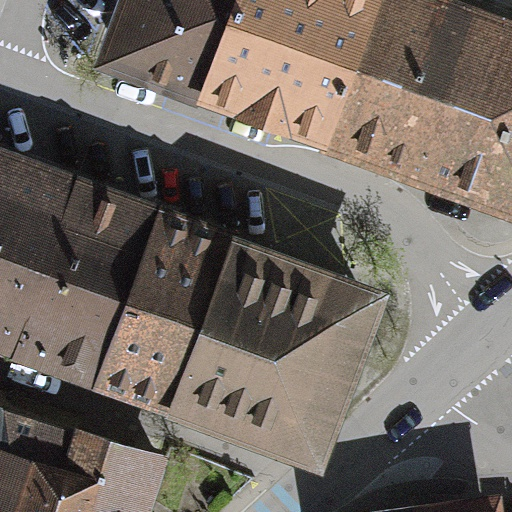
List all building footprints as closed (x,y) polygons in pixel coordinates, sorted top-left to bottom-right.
[(136,0),(118,51),(204,83),(233,0),(136,0)] [(233,0),(204,83),(329,127),(376,0),(233,0)] [(511,32),(424,0),(376,0),(329,127),(511,194),(511,32)] [(0,327),(20,335),(72,190),(0,163),(0,327)] [(20,335),(101,363),(152,219),(72,190),(20,335)] [(231,247),(152,219),(101,363),(178,392),(231,247)] [(364,295),(231,247),(178,392),(311,441),(364,295)] [(158,456),(0,404),(0,511),(120,511),(135,467),(153,473),(158,456)] [(488,511),(487,503),(426,511),(488,511)]
